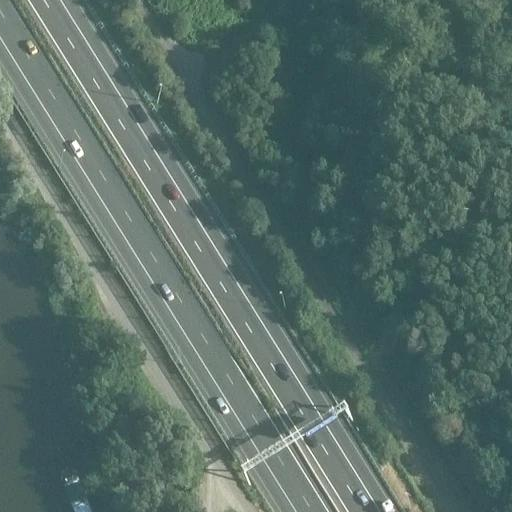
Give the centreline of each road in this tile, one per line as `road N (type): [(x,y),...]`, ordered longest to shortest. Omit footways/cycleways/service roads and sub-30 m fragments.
road 1 (motorway): [(371,511),(50,0)]
road 2 (track): [(453,511),(136,0)]
road 3 (motorway): [(0,26),(303,511)]
road 4 (unclassified): [(213,459),(0,114)]
road 5 (track): [(279,0),(264,20),(182,73)]
